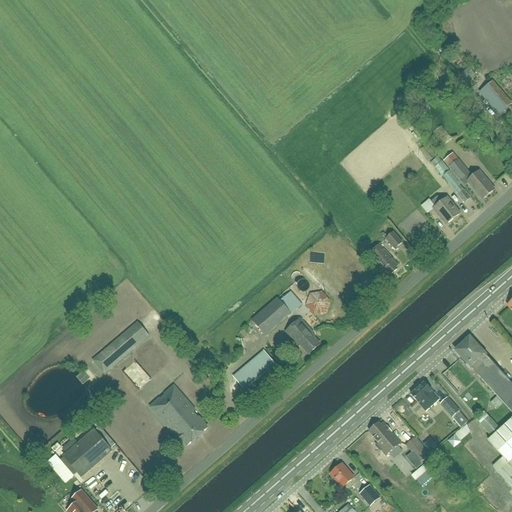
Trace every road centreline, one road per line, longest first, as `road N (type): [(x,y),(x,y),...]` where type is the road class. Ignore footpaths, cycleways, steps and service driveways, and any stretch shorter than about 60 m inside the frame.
road 1 (unclassified): [(152,511),(511,197)]
road 2 (primary): [(248,511),(511,281)]
